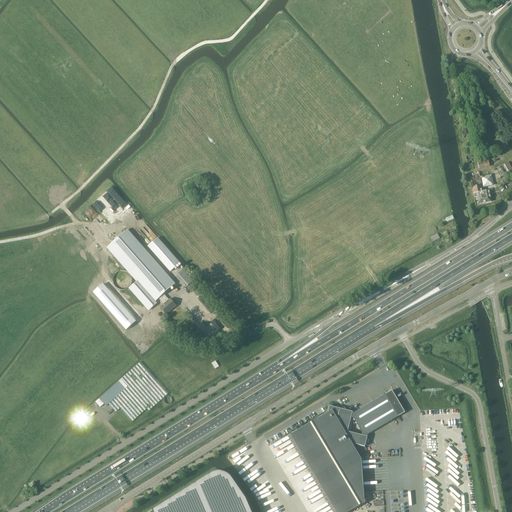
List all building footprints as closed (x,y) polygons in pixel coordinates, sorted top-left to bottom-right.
[(478,163),(479,169),(490,167),(488,161),(478,163)] [(495,169),(500,178),(509,173),(504,164),(495,169)] [(473,194),(474,197),(475,197),(477,197),(478,204),(491,202),(489,190),(483,191),(479,173),(469,175),(473,194)] [(503,183),(506,189),(511,185),(511,178),(503,183)] [(170,298),(169,300),(164,294),(175,284),(127,230),(107,248),(138,282),(130,289),(148,310),(156,303),(155,302),(159,298),(164,304),(160,307),(166,315),(177,306),(170,298)] [(170,272),(180,263),(158,238),(148,246),(170,272)] [(187,287),(194,281),(183,270),(177,275),(187,287)] [(132,282),(132,280),(132,279),(132,277),(131,276),(130,274),(129,273),(127,272),(126,271),(124,271),(123,271),(121,271),(119,271),(118,272),(116,273),(115,274),(114,276),(114,277),(113,279),(113,280),(113,282),(113,284),(114,285),(115,286),(116,287),(117,288),(119,289),(120,290),(122,290),(123,290),(125,290),(126,289),(128,288),(129,287),(130,286),(131,285),(132,284),(132,282)] [(106,406),(109,404),(116,412),(120,408),(132,422),(147,409),(149,411),(168,394),(140,362),(121,379),(99,399),(95,402),(100,408),(104,404),(106,406)] [(354,447),(355,444),(364,447),(365,447),(368,434),(398,416),(405,412),(392,390),(355,412),(329,406),(326,419),(319,417),(290,435),(286,437),(290,443),(294,441),(336,511),(349,511),(364,503),(365,503),(362,460),(359,455),(354,447)] [(355,444),(354,447),(359,455),(367,450),(365,447),(364,447),(355,444)] [(183,492),(153,511),(251,511),(246,499),(240,490),(238,487),(235,483),(233,480),(232,479),(231,477),(229,476),(228,475),(226,474),(224,473),(222,472),(220,472),(218,472),(216,472),(214,473),(212,474),(208,476),(203,479),(183,492)]
